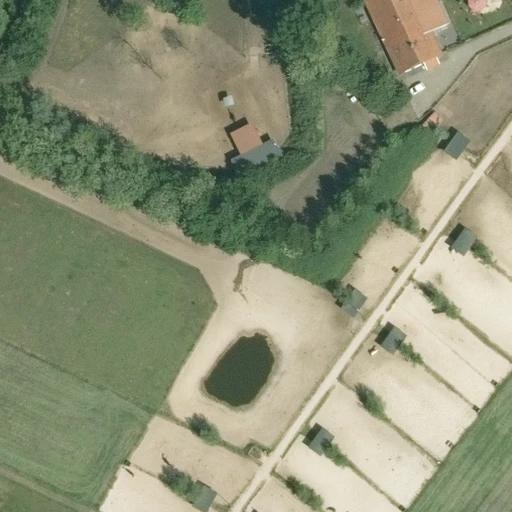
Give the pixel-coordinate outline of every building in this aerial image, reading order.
[(364,0),(400,76),(441,57),(415,0),(364,0)] [(421,0),(431,20),(447,13),(441,0),(421,0)] [(368,114),(358,138),(390,151),(399,126),(368,114)] [(311,196),(294,208),(301,218),(318,206),(311,196)] [(319,203),(303,223),(319,235),(335,215),(319,203)]
